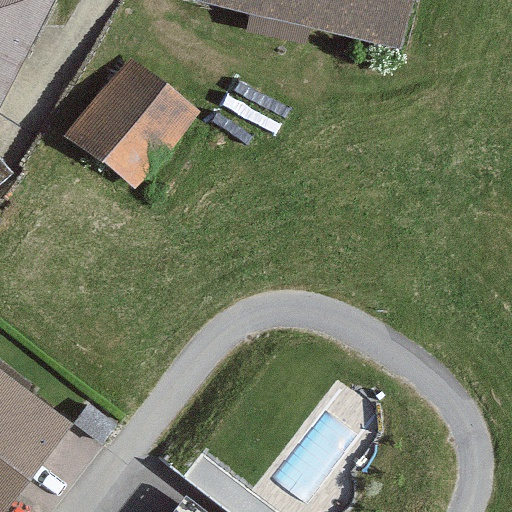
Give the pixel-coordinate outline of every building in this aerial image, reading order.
[(0,0),(0,118),(64,12),(43,0),(0,0)] [(413,0),(148,0),(147,8),(401,61),(413,0)] [(199,119),(126,61),(60,144),(133,202),(199,119)] [(0,511),(14,511),(76,435),(0,375),(0,511)] [(255,511),(231,490),(210,511),(255,511)]
